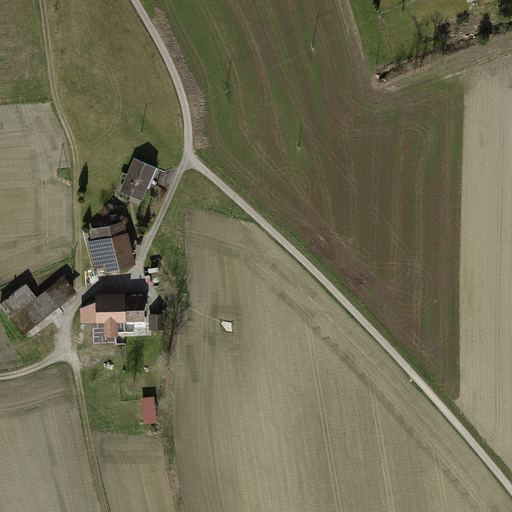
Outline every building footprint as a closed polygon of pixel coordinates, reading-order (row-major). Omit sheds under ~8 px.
[(159,169),(137,158),(122,191),(143,200),(148,188),(150,189),(159,169)] [(128,221),(91,230),(93,240),(88,241),(95,270),(106,268),(107,273),(138,265),(128,221)] [(27,284),(0,305),(25,335),(79,293),(65,276),(38,297),(27,284)] [(97,302),(81,309),(81,323),(105,322),(105,337),(120,337),(120,331),(126,331),(126,323),(127,323),(127,321),(146,321),(145,296),(127,297),(127,294),(97,295),(97,302)] [(166,314),(149,314),(150,330),(167,329),(166,314)] [(144,422),(157,420),(154,395),(141,397),(144,422)]
